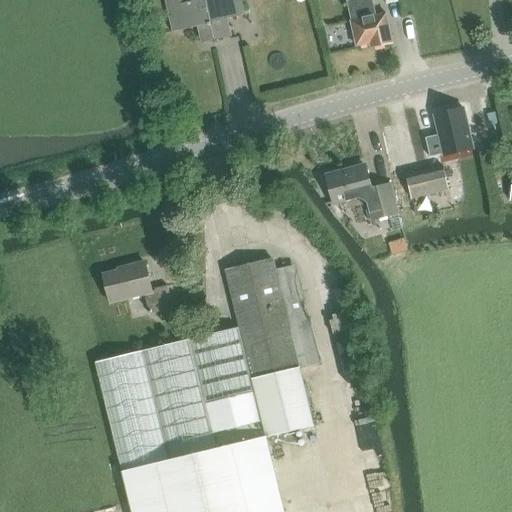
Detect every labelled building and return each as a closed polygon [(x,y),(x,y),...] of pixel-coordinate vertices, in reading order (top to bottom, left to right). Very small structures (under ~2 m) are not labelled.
[(196,0),(193,1),(192,0),(165,0),(172,32),(197,26),(201,43),(232,36),(228,18),(246,15),(242,0),(196,0)] [(356,0),(355,0),(347,2),(352,21),(350,21),(356,48),(371,44),(372,48),(393,43),(386,14),(376,16),(372,0),(356,0)] [(464,108),(435,115),(439,134),(426,138),(430,157),(444,154),(444,156),(473,149),(464,108)] [(498,139),(488,141),(490,150),(499,148),(498,139)] [(372,221),(398,214),(392,190),(371,195),(363,165),(326,175),(334,205),(366,197),(372,221)] [(412,201),(436,195),(450,192),(444,167),(406,175),(412,201)] [(404,240),(389,245),(392,256),(408,252),(404,240)] [(300,370),(320,365),(311,330),(292,335),(275,269),(274,261),(227,272),(240,329),(96,363),(131,511),(283,511),(266,439),(314,428),(300,370)] [(144,295),(147,305),(149,315),(159,313),(171,310),(173,309),(168,287),(155,290),(156,292),(151,293),(144,265),(127,269),(128,271),(104,277),(110,302),(144,295)] [(296,265),(275,269),(292,335),(311,330),(296,265)] [(171,310),(159,313),(161,320),(173,317),(171,310)] [(348,343),(353,362),(361,360),(357,341),(348,343)] [(364,404),(368,437),(385,435),(381,402),(364,404)]
